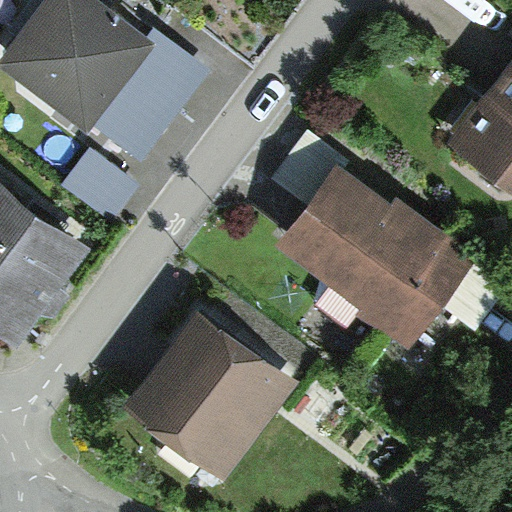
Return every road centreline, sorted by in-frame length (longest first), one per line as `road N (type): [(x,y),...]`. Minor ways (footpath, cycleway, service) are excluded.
road 1 (residential): [(19,430),(330,0)]
road 2 (residential): [(372,511),(410,488),(511,382)]
